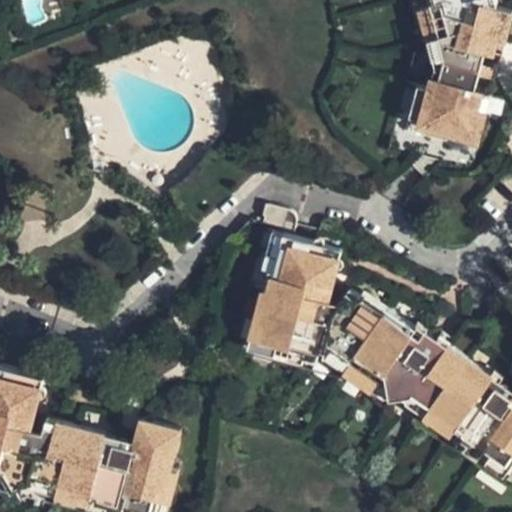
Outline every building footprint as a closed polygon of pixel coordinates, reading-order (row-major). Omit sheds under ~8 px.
[(417,0),(419,5),(428,2),(432,17),(446,70),(440,87),(439,86),(431,84),(428,94),(420,128),(418,135),(480,151),(489,119),(481,117),(486,99),(479,97),(493,46),(510,51),(511,41),(511,20),(500,17),(496,0),(486,2),(485,0),(417,0)] [(446,70),(432,17),(421,19),(439,86),(440,87),(446,70)] [(420,128),(428,94),(418,92),(416,99),(409,125),(420,128)] [(276,280),(286,242),(275,240),(274,246),(265,281),(270,283),(271,279),(276,280)] [(415,335),(360,298),(356,303),(348,297),(342,306),(331,302),(336,281),(343,257),(286,242),(276,280),(271,279),(270,283),(252,351),(304,364),(305,360),(319,363),(319,361),(322,348),(378,385),(388,391),(392,389),(409,388),(409,393),(459,428),(463,431),(454,443),(500,475),(511,457),(511,397),(503,392),(499,399),(488,391),(495,380),(466,361),(449,349),(419,329),(415,335)] [(336,281),(331,302),(342,306),(348,297),(356,303),(360,298),(336,281)] [(449,349),(466,361),(485,333),(461,331),(449,349)] [(378,385),(322,348),(319,361),(372,395),(378,385)] [(47,377),(0,365),(0,467),(1,468),(12,483),(59,494),(61,487),(94,495),(92,501),(125,509),(129,492),(156,499),(158,491),(168,493),(174,471),(184,429),(143,419),(137,441),(134,452),(121,449),(122,444),(107,441),(109,433),(110,431),(61,419),(60,420),(58,427),(49,424),(48,430),(35,426),(37,415),(47,377)] [(511,397),(511,392),(495,380),(488,391),(499,399),(503,392),(511,397)] [(409,388),(392,389),(388,391),(388,401),(411,399),(409,393),(409,388)] [(459,428),(409,393),(411,399),(414,414),(451,439),(459,428)] [(49,424),(58,427),(60,420),(37,415),(35,426),(48,430),(49,424)] [(134,452),(137,441),(109,433),(107,441),(122,444),(121,449),(134,452)] [(174,471),(168,493),(158,491),(156,499),(129,492),(125,509),(124,511),(157,511),(160,501),(175,505),(182,472),(174,471)] [(61,487),(59,494),(58,497),(63,498),(92,505),(92,501),(94,495),(61,487)]
